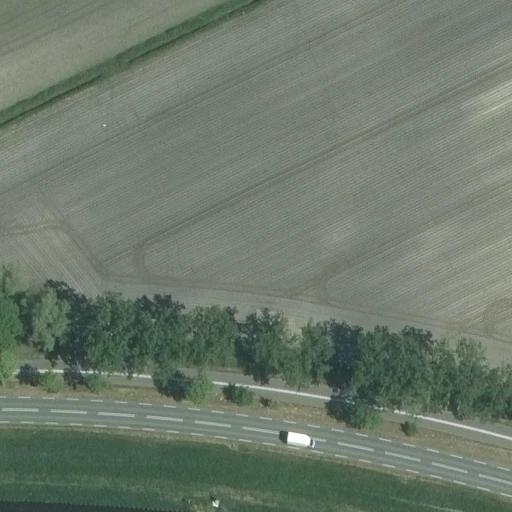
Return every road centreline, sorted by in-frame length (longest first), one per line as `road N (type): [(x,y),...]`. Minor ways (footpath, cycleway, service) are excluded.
road 1 (secondary): [(511,487),(246,432),(0,412)]
road 2 (unclassified): [(511,440),(241,386),(0,373)]
